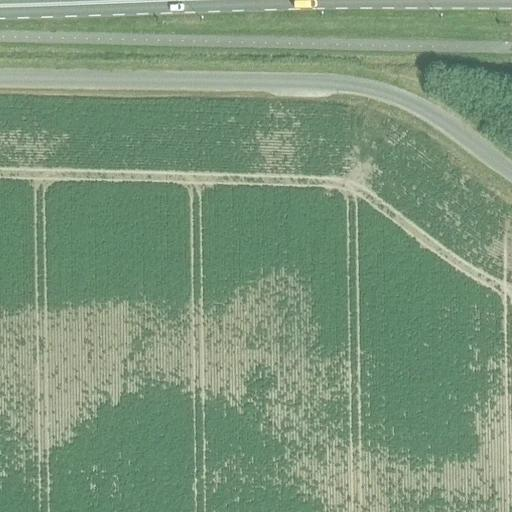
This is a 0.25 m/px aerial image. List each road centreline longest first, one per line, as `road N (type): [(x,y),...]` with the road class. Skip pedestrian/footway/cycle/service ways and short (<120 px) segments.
road 1 (unclassified): [(0,78),(369,88),(421,108),(511,173)]
road 2 (primary): [(0,4),(157,0)]
